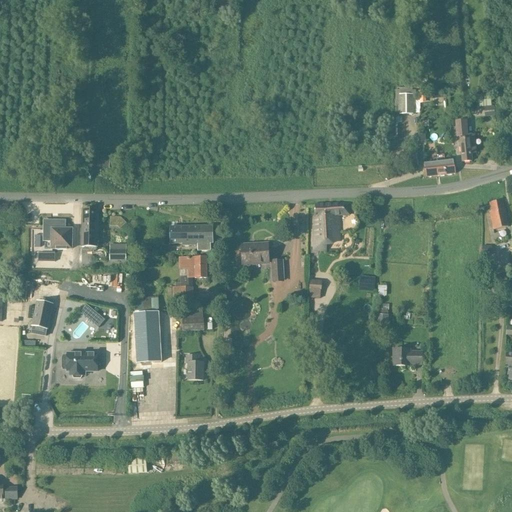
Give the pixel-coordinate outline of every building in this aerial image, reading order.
[(399,115),(413,115),(413,95),(399,95),(399,115)] [(479,107),(491,106),(490,95),(478,96),(479,107)] [(495,116),(496,109),(488,108),(487,115),(495,116)] [(472,161),(471,154),(476,153),(474,136),(468,136),(466,121),(456,122),(457,139),(460,138),(463,162),(472,161)] [(109,168),(110,156),(100,155),(99,167),(109,168)] [(454,162),(424,165),(425,177),(455,174),(454,162)] [(503,201),(490,204),(491,212),(489,212),(493,230),(508,227),(503,201)] [(340,241),(339,215),(349,215),(350,204),(315,205),(315,217),(313,217),(314,251),(319,251),(318,241),(340,241)] [(97,248),(98,210),(82,210),(82,248),(97,248)] [(112,218),(111,226),(125,226),(125,218),(112,218)] [(52,249),(72,249),(71,229),(64,229),(64,221),(44,221),(44,240),(52,240),(52,249)] [(212,227),(171,228),(171,244),(182,244),(182,246),(198,246),(211,245),(211,243),(212,243),(212,227)] [(269,264),(268,244),(242,246),(243,265),(269,264)] [(126,252),(110,252),(110,262),(126,262),(126,252)] [(55,263),(55,254),(39,254),(39,262),(55,263)] [(193,301),(193,287),(193,279),(207,278),(207,258),(179,258),(179,269),(180,269),(180,283),(176,283),(176,287),(173,288),(167,288),(167,301),(193,301)] [(272,283),(284,282),(283,261),(271,261),(272,283)] [(360,289),(374,291),(375,279),(361,277),(360,289)] [(318,297),(318,291),(321,291),(321,280),(309,280),(309,289),(307,289),(306,297),(318,297)] [(157,297),(134,299),(134,310),(134,312),(158,310),(157,297)] [(48,334),(48,330),(53,305),(37,301),(31,331),(48,334)] [(99,328),(105,320),(86,304),(79,312),(99,328)] [(159,313),(135,314),(137,362),(160,362),(159,313)] [(377,327),(387,327),(388,315),(378,315),(377,327)] [(204,331),(203,318),(182,319),(183,332),(204,331)] [(405,367),(405,364),(422,365),(422,352),(410,352),(410,350),(393,349),(393,366),(405,367)] [(67,370),(67,372),(70,372),(70,376),(72,376),(74,379),(81,379),(82,376),(84,376),(84,372),(97,372),(97,354),(67,354),(67,356),(63,356),(62,358),(62,367),(63,370),(67,370)] [(185,363),(188,363),(188,380),(203,380),(203,363),(199,363),(199,356),(185,356),(185,363)] [(146,458),(128,460),(129,474),(147,473),(146,458)]
